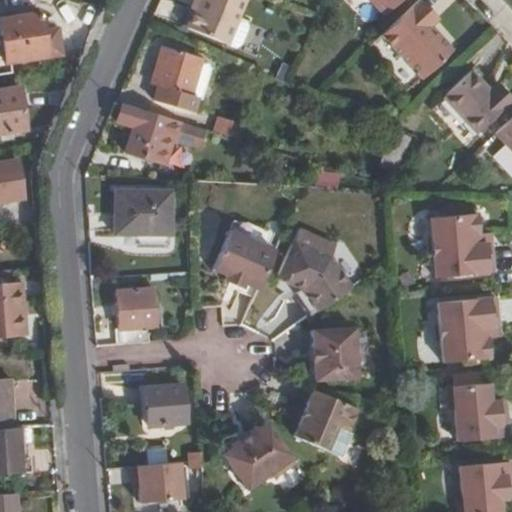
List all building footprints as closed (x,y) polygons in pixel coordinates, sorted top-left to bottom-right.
[(236,18),(243,0),(191,0),(194,1),(183,27),(225,45),(236,18)] [(366,0),(382,17),(399,0),(366,0)] [(428,10),(418,0),(416,0),(370,44),(380,56),(389,74),(406,93),(449,51),(426,25),(424,27),(418,20),(428,10)] [(424,27),(426,25),(435,17),(428,10),(418,20),(424,27)] [(0,42),(3,64),(55,55),(66,54),(63,30),(51,32),(42,33),(39,13),(0,18),(0,42)] [(236,18),(225,45),(234,49),(241,45),(247,29),(246,22),(236,18)] [(159,45),(147,84),(155,87),(150,102),(195,116),(200,100),(193,98),(198,84),(203,65),(205,60),(159,45)] [(203,65),(198,84),(210,87),(214,73),(211,67),(203,65)] [(475,134),(511,99),(497,83),(489,90),(469,70),(441,97),(475,134)] [(155,87),(147,84),(143,99),(150,102),(155,87)] [(200,100),(205,102),(210,87),(198,84),(193,98),(200,100)] [(0,132),(23,129),(17,87),(0,89),(0,132)] [(119,102),(114,101),(105,120),(113,122),(119,102)] [(212,131),(182,122),(119,102),(113,122),(123,125),(130,127),(124,145),(122,151),(164,164),(172,140),(176,141),(230,156),(235,139),(212,131)] [(511,114),(493,133),(511,152),(511,114)] [(235,139),(238,140),(243,125),(216,117),(212,131),(235,139)] [(117,143),(124,145),(130,127),(123,125),(117,143)] [(385,154),(401,161),(411,138),(395,132),(385,154)] [(395,174),(401,161),(385,154),(379,167),(395,174)] [(0,200),(21,197),(16,160),(0,162),(0,200)] [(169,237),(170,191),(113,191),(111,235),(169,237)] [(486,247),(485,236),(480,237),(478,216),(430,221),(436,281),(495,275),(492,246),(486,247)] [(316,311),(351,287),(330,255),(335,242),(299,226),(276,277),(293,284),(294,282),(302,285),(301,287),(316,311)] [(258,289),(275,250),(228,230),(211,269),(226,275),(224,280),(241,287),(243,283),(258,289)] [(0,273),(0,284),(12,283),(11,273),(0,273)] [(12,283),(0,284),(0,336),(24,335),(19,283),(12,283)] [(114,344),(148,342),(146,328),(155,327),(154,315),(152,299),(151,287),(113,290),(117,332),(113,333),(114,344)] [(160,298),(152,299),(154,315),(161,314),(160,298)] [(494,330),(499,329),(496,300),(438,305),(443,365),(490,361),(488,341),(495,340),(494,330)] [(317,346),(318,363),(320,380),(359,376),(355,325),(315,329),(317,346)] [(483,375),(453,377),(454,388),(484,386),(483,375)] [(0,425),(12,424),(9,378),(0,378),(0,425)] [(183,423),(180,385),(143,388),(146,426),(183,423)] [(500,412),(499,403),(492,403),(490,386),(484,386),(454,388),(448,389),(449,410),(455,410),(458,443),(509,438),(507,412),(500,412)] [(347,433),(357,409),(313,390),(293,437),(326,450),(336,429),(347,433)] [(272,475),(293,460),(267,423),(257,431),(255,427),(247,432),(247,438),(239,443),(233,442),(225,448),(228,451),(221,456),(245,488),(265,475),(272,475)] [(19,457),(16,427),(0,427),(0,473),(29,472),(28,456),(19,457)] [(336,429),(326,450),(343,457),(351,435),(347,433),(336,429)] [(186,453),(187,461),(201,460),(201,453),(186,453)] [(187,461),(189,494),(202,493),(201,460),(187,461)] [(181,462),(133,467),(136,491),(139,491),(141,505),(184,500),(181,462)] [(507,490),(511,489),(511,471),(511,463),(459,467),(463,501),(457,502),(458,511),(501,511),(500,500),(508,499),(507,490)] [(14,511),(14,492),(0,492),(0,511),(14,511)] [(189,511),(202,511),(202,493),(189,494),(189,511)]
